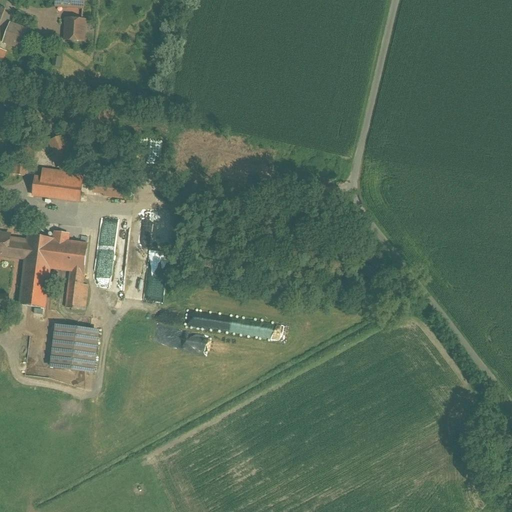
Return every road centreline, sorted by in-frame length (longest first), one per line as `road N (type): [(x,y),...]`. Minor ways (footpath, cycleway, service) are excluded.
road 1 (unclassified): [(394,0),(353,188),(511,393)]
road 2 (unknown): [(0,75),(158,119),(358,156)]
road 3 (unknown): [(181,240),(0,221)]
